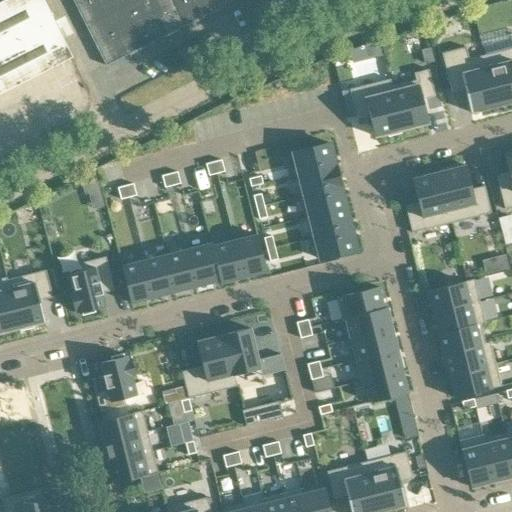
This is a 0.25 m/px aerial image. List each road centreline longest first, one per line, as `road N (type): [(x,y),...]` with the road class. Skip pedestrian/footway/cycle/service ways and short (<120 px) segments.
road 1 (unclassified): [(0,194),(325,37),(445,0)]
road 2 (residential): [(374,262),(0,354)]
road 3 (residential): [(374,262),(393,268),(454,511)]
road 4 (residential): [(511,126),(350,167),(374,262)]
